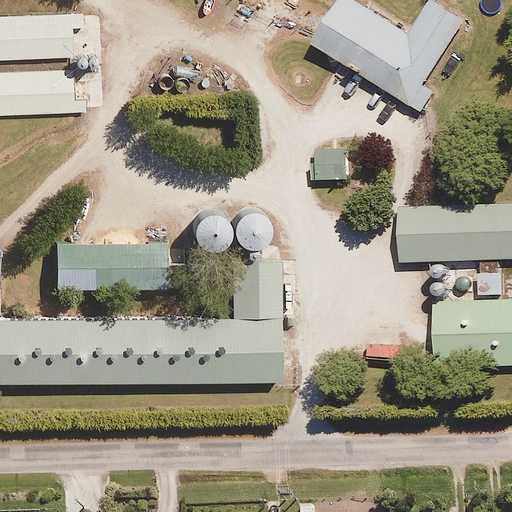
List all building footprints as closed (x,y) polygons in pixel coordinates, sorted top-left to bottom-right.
[(357,0),(351,0),(320,44),(418,114),(435,91),(429,87),(473,25),(439,2),(412,39),(357,0)] [(85,20),(0,22),(0,63),(86,61),(85,20)] [(83,77),(0,79),(0,120),(84,118),(83,77)] [(348,152),(315,151),(315,181),(348,182),(348,152)] [(411,173),(398,173),(399,197),(412,197),(411,173)] [(511,207),(468,209),(470,266),(511,264),(511,207)] [(242,249),(246,249),(248,249),(249,249),(252,248),(255,247),(258,245),(260,243),(262,240),(263,238),(264,234),(265,231),(265,228),(264,225),(263,222),(261,219),(259,217),(256,215),(253,213),(250,212),(247,212),(244,212),(240,213),(237,214),(235,216),(232,218),(230,221),(229,224),(228,227),(228,230),(228,233),(228,236),(230,239),(231,242),(234,244),(236,246),(239,248),(242,249)] [(198,250),(201,251),(206,251),(207,251),(210,250),(213,249),(215,247),(218,245),(219,243),(221,240),(222,237),(222,234),(222,230),(221,227),(219,225),(218,222),(215,220),(213,218),(210,217),(207,216),(204,216),(201,216),(198,217),(195,218),(192,220),(190,222),(188,225),(187,227),(186,230),(186,234),(186,237),(187,240),(188,243),(190,245),(192,247),(195,249),(198,250)] [(177,249),(48,246),(47,289),(176,292),(177,249)] [(221,323),(0,317),(0,376),(274,383),(277,260),(223,259),(221,323)] [(511,304),(441,306),(443,370),(511,368),(511,304)] [(409,343),(367,344),(368,359),(409,358),(409,343)]
